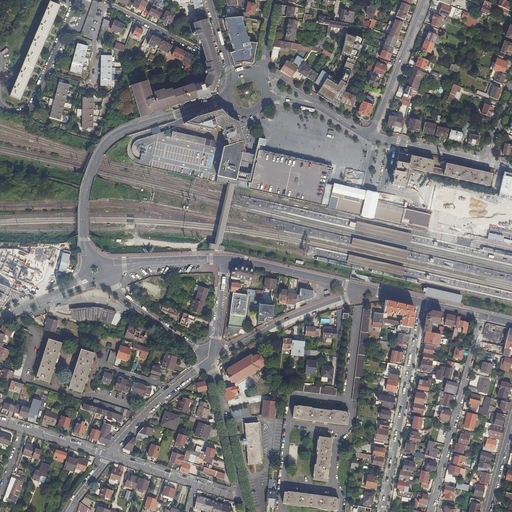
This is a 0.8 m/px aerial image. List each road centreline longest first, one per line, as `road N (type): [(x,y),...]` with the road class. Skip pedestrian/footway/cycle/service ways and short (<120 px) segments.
road 1 (residential): [(422,301),(383,511)]
road 2 (residential): [(431,511),(481,315)]
road 3 (residential): [(94,80),(103,8),(197,51),(222,46)]
road 4 (tertiary): [(209,360),(357,287)]
road 5 (unknown): [(134,138),(135,157),(207,169),(216,136),(181,121)]
road 6 (tertiary): [(369,135),(423,0)]
road 7 (residential): [(0,106),(30,105),(73,0)]
road 8 (tertiary): [(209,360),(242,498)]
road 9 (residential): [(109,456),(242,498)]
road 10 (residential): [(109,456),(157,401),(209,360)]
road 11 (tertiary): [(100,276),(209,360)]
road 12 (tertiary): [(226,98),(120,132),(100,148)]
road 13 (tertiary): [(225,258),(357,287)]
road 14 (tertiary): [(225,258),(103,267)]
